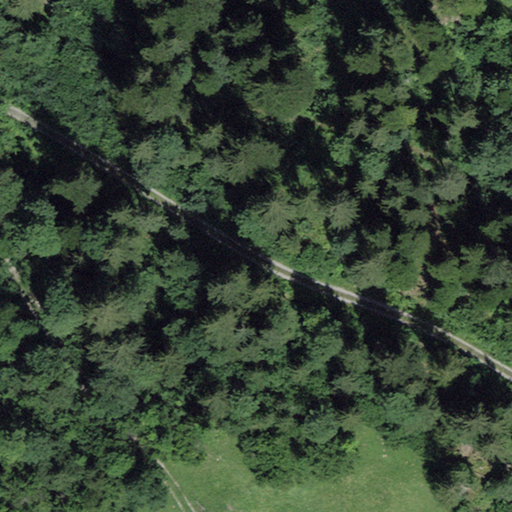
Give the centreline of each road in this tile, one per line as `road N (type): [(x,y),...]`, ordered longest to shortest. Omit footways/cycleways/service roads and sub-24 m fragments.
road 1 (track): [(0,103),(295,276),(463,338),(511,372)]
road 2 (track): [(188,511),(0,258)]
